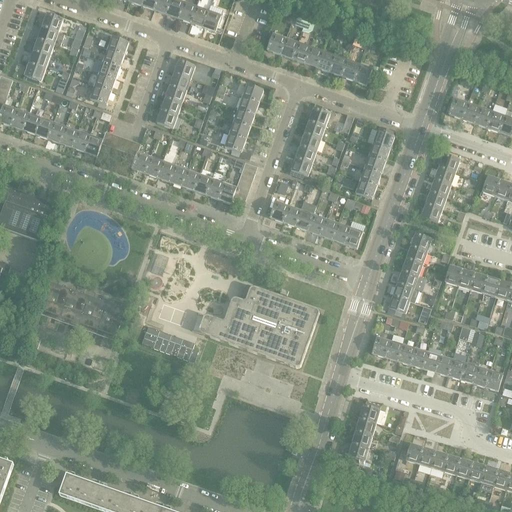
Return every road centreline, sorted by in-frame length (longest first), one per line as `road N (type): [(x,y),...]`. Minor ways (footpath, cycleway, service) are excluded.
road 1 (residential): [(0,151),(244,239)]
road 2 (residential): [(237,511),(0,428)]
road 3 (residential): [(297,511),(366,283)]
road 4 (residential): [(366,283),(420,128)]
road 5 (residential): [(244,239),(299,86)]
road 6 (residential): [(299,86),(171,41)]
road 7 (residential): [(244,239),(366,283)]
road 8 (residential): [(420,128),(299,86)]
road 9 (residential): [(171,41),(53,0)]
road 10 (residential): [(114,128),(135,135),(171,41)]
